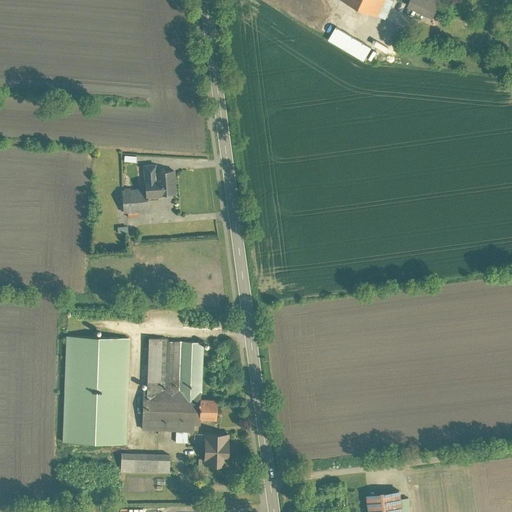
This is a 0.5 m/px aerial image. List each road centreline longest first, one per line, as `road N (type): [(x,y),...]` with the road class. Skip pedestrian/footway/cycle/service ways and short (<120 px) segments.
road 1 (secondary): [(271,481),(205,0)]
road 2 (unclassified): [(271,481),(511,449)]
